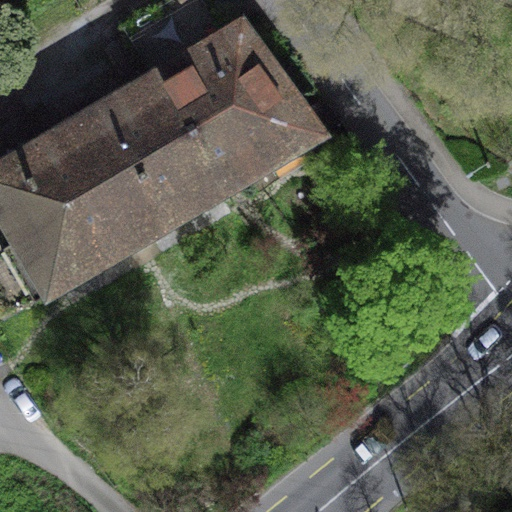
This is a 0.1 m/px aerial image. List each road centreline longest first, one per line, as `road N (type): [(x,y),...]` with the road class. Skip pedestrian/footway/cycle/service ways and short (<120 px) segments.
road 1 (residential): [(511,304),(278,0)]
road 2 (primary): [(511,346),(318,511)]
